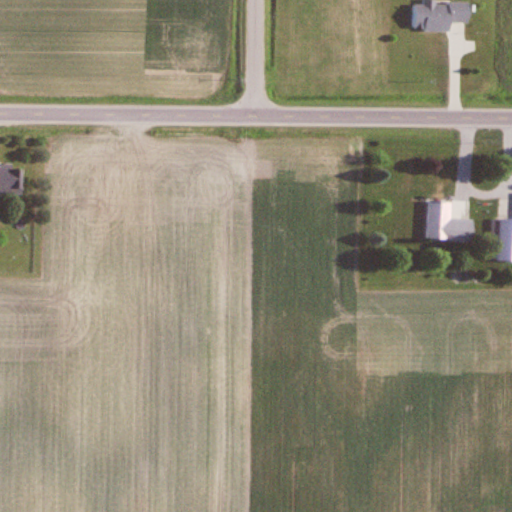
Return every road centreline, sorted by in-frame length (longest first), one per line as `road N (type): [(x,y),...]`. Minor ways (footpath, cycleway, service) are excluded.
road 1 (tertiary): [(511,122),(0,119)]
road 2 (residential): [(262,121),(261,0)]
